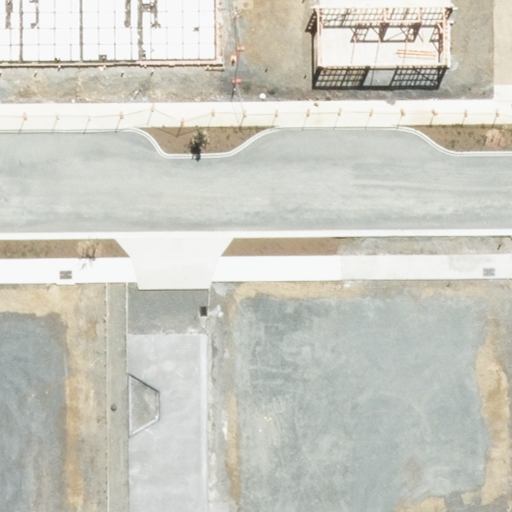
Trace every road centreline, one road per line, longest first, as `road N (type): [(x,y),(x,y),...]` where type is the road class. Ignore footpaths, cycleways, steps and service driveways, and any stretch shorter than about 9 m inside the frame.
road 1 (residential): [(511,186),(162,191)]
road 2 (residential): [(166,511),(162,191)]
road 3 (residential): [(162,191),(0,194)]
